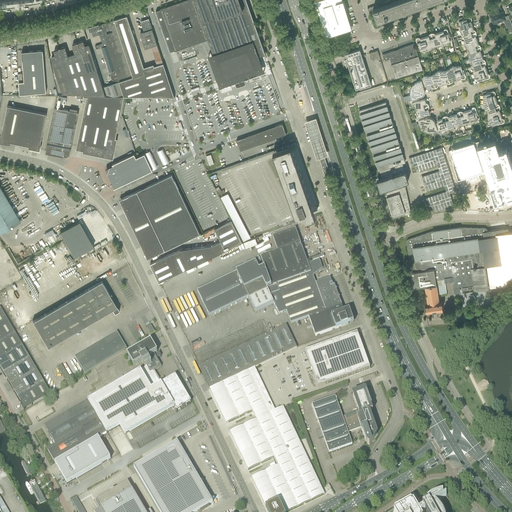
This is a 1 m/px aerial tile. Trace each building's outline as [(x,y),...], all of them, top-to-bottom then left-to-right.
[(190,0),(174,6),(187,46),(207,39),(212,54),(214,60),(221,79),(260,65),(257,57),(265,54),(252,17),(245,0),(190,0)] [(342,0),(314,0),(318,13),(326,36),(330,34),(330,33),(338,31),(351,27),(347,15),(344,5),(343,1),(343,0),(342,0)] [(373,9),(377,21),(434,0),(402,0),(391,4),(390,0),(381,3),(382,7),(374,10),(373,9)] [(156,11),(170,52),(174,50),(175,51),(187,46),(174,6),(166,8),(166,7),(160,9),(160,10),(156,11)] [(493,24),(505,20),(504,17),(502,11),(494,14),(494,13),(490,15),(490,16),(493,24)] [(119,82),(124,96),(174,97),(163,63),(144,69),(127,16),(114,20),(133,77),(119,82)] [(459,26),(459,30),(472,26),(471,22),(470,23),(470,22),(470,21),(471,21),(471,20),(471,19),(471,18),(470,17),(469,17),(462,19),(462,17),(458,19),(459,21),(459,25),(459,26)] [(145,48),(157,44),(152,28),(149,19),(140,22),(144,32),(140,33),(145,48)] [(103,33),(107,46),(119,82),(133,77),(114,20),(100,25),(103,33)] [(88,28),(90,33),(92,32),(93,37),(100,34),(103,43),(96,45),(95,46),(96,48),(96,49),(101,47),(107,46),(103,33),(100,25),(88,28)] [(462,34),(463,36),(476,32),(475,32),(475,31),(474,30),(473,30),(472,30),(472,29),(473,29),(472,26),(459,30),(461,33),(462,34)] [(442,32),(439,33),(443,45),(450,41),(448,37),(449,37),(447,30),(447,29),(446,29),(445,29),(444,29),(443,30),(443,31),(443,32),(442,32)] [(464,44),(477,40),(475,36),(476,35),(476,34),(476,33),(476,32),(463,36),(463,39),(463,40),(464,44)] [(427,36),(424,37),(428,50),(435,46),(431,33),(430,34),(429,34),(429,35),(428,36),(428,37),(427,37),(427,36)] [(432,33),(431,33),(435,46),(443,45),(439,33),(436,34),(435,35),(434,34),(434,33),(433,33),(432,33)] [(428,50),(424,37),(421,38),(421,39),(420,39),(419,38),(418,38),(417,38),(416,38),(416,39),(416,40),(418,47),(419,47),(420,50),(428,50)] [(464,44),(468,51),(480,47),(480,46),(480,45),(479,45),(478,44),(477,45),(477,44),(478,43),(477,40),(464,44)] [(78,43),(87,72),(97,69),(89,46),(85,47),(83,42),(82,41),(79,42),(78,42),(78,43)] [(411,42),(379,54),(380,57),(382,64),(384,63),(390,80),(400,77),(394,60),(414,52),(411,42)] [(87,96),(106,96),(103,87),(97,69),(87,72),(78,43),(77,43),(73,44),(72,45),(75,56),(69,58),(65,48),(64,47),(60,48),(60,50),(59,49),(55,50),(54,51),(56,57),(51,59),(53,63),(62,94),(69,94),(73,92),(74,94),(84,94),(84,96),(87,96)] [(113,83),(103,87),(106,96),(124,96),(119,82),(107,46),(101,47),(113,83)] [(468,51),(468,59),(481,55),(480,52),(479,51),(480,51),(480,50),(481,50),(481,49),(481,48),(480,47),(468,51)] [(360,49),(345,54),(347,58),(346,59),(355,90),(371,85),(360,49)] [(19,82),(20,94),(46,92),(43,52),(43,51),(43,50),(42,50),(29,51),(25,51),(26,51),(22,52),(22,51),(22,53),(24,81),(19,82)] [(379,54),(378,52),(377,50),(369,53),(371,60),(380,57),(379,54)] [(468,59),(473,66),(485,62),(485,61),(484,60),(483,59),(482,59),(482,58),(481,55),(468,59)] [(473,66),(473,74),(486,70),(485,66),(484,67),(484,66),(484,65),(485,65),(485,64),(485,63),(485,62),(473,66)] [(453,66),(446,71),(450,83),(451,83),(451,82),(452,82),(452,81),(452,80),(453,79),(454,80),(457,79),(453,66)] [(461,66),(453,66),(457,79),(460,78),(460,77),(461,77),(461,78),(462,79),(463,79),(464,79),(464,78),(465,78),(465,77),(465,76),(463,70),(462,70),(461,66)] [(486,70),(473,74),(475,76),(478,80),(479,83),(483,82),(482,80),(487,78),(488,78),(489,78),(489,77),(490,76),(490,75),(489,75),(489,74),(488,74),(487,74),(486,73),(487,73),(486,70)] [(438,71),(431,75),(435,88),(436,88),(436,87),(437,87),(437,86),(438,86),(438,85),(438,84),(439,84),(439,85),(442,84),(438,71)] [(446,71),(438,71),(442,84),(445,83),(445,82),(446,82),(446,83),(447,83),(448,83),(449,83),(450,83),(446,71)] [(424,77),(422,78),(423,81),(425,80),(427,86),(426,86),(427,89),(430,88),(430,87),(431,87),(432,87),(432,88),(433,88),(434,88),(435,88),(431,75),(423,76),(424,77)] [(411,87),(422,93),(424,94),(424,93),(424,92),(424,91),(424,90),(424,89),(423,87),(426,86),(427,86),(425,80),(423,81),(422,78),(420,78),(421,80),(417,82),(415,83),(414,83),(413,84),(412,86),(411,87)] [(410,95),(403,97),(404,102),(409,100),(410,102),(413,101),(413,102),(419,100),(418,97),(420,97),(421,96),(422,96),(422,95),(423,95),(423,94),(424,94),(422,93),(411,87),(410,89),(410,90),(410,92),(410,93),(410,95)] [(485,91),(482,93),(483,95),(482,95),(482,99),(482,100),(483,104),(496,99),(495,96),(494,97),(493,96),(494,95),(495,95),(495,94),(495,93),(495,92),(494,92),(494,91),(493,91),(492,91),(486,93),(485,91)] [(106,96),(87,96),(76,149),(83,150),(83,152),(86,153),(91,154),(92,154),(97,155),(102,156),(107,157),(108,157),(113,158),(117,139),(115,138),(124,96),(106,96)] [(412,103),(416,110),(428,106),(428,105),(428,104),(427,104),(427,103),(426,103),(425,103),(425,102),(426,102),(424,99),(419,100),(413,102),(413,101),(410,102),(410,103),(412,103)] [(483,104),(487,110),(499,106),(499,105),(498,104),(497,104),(496,104),(496,103),(497,103),(496,99),(483,104)] [(382,178),(381,178),(377,179),(380,190),(385,188),(388,196),(387,196),(387,197),(393,215),(393,216),(395,216),(411,210),(409,205),(406,191),(406,190),(405,187),(405,186),(404,182),(407,181),(408,181),(405,170),(404,171),(402,163),(405,162),(385,102),(359,110),(378,171),(379,170),(382,178)] [(10,142),(19,144),(26,110),(7,106),(1,135),(0,137),(0,142),(10,144),(10,142)] [(415,118),(415,120),(418,119),(418,117),(424,115),(429,114),(428,110),(427,111),(427,110),(428,109),(428,108),(429,108),(429,107),(429,106),(428,106),(416,110),(416,118),(415,118)] [(487,110),(487,118),(500,114),(499,111),(498,111),(498,110),(499,110),(499,109),(500,108),(500,107),(499,106),(487,110)] [(46,152),(69,157),(78,112),(55,107),(46,152)] [(470,110),(467,111),(471,124),(478,119),(478,118),(476,115),(477,115),(475,108),(475,107),(474,107),(473,107),(472,107),(472,108),(471,108),(471,109),(471,110),(470,110)] [(26,110),(19,144),(29,146),(28,148),(39,150),(41,143),(40,143),(46,114),(26,110)] [(455,114),(452,115),(456,128),(463,124),(459,111),(458,112),(457,113),(456,114),(456,115),(455,115),(455,114)] [(460,111),(459,111),(463,124),(471,124),(467,111),(464,112),(463,113),(462,112),(461,111),(460,111)] [(500,114),(487,118),(492,125),(493,125),(494,127),(497,126),(496,125),(502,123),(503,123),(503,122),(504,122),(504,121),(504,120),(504,119),(503,119),(502,118),(501,118),(500,118),(501,117),(500,114)] [(421,128),(425,131),(431,118),(430,117),(429,117),(428,118),(427,118),(425,118),(424,115),(418,117),(418,119),(415,120),(416,121),(418,121),(419,124),(421,128)] [(445,116),(444,116),(448,129),(456,128),(452,115),(449,116),(449,117),(448,117),(447,116),(446,116),(445,116)] [(437,120),(438,122),(440,128),(438,129),(439,132),(438,133),(439,136),(442,135),(442,133),(448,129),(444,116),(443,117),(442,118),(442,119),(442,120),(441,120),(441,119),(437,120)] [(319,157),(324,155),(328,154),(316,117),(313,118),(308,120),(305,121),(317,158),(319,157)] [(431,118),(425,131),(426,131),(427,132),(428,132),(429,132),(430,132),(431,132),(432,132),(433,132),(435,138),(439,137),(439,136),(438,133),(439,132),(438,129),(440,128),(438,122),(435,123),(434,122),(434,121),(434,120),(433,119),(432,119),(432,118),(431,118)] [(282,124),(255,133),(259,144),(286,134),(282,123),(282,124)] [(483,139),(448,150),(458,179),(484,171),(485,174),(490,187),(494,202),(511,195),(511,170),(508,159),(505,148),(498,151),(495,140),(486,143),(486,141),(483,141),(483,139)] [(315,216),(291,147),(290,145),(273,152),(298,222),(315,216)] [(163,164),(168,162),(161,148),(156,151),(163,164)] [(415,165),(416,171),(439,165),(439,164),(446,162),(442,148),(409,157),(411,166),(415,165)] [(105,169),(106,171),(107,173),(107,174),(107,173),(110,178),(109,178),(110,179),(114,188),(118,186),(118,187),(119,186),(152,170),(146,156),(151,154),(150,151),(136,158),(134,154),(112,164),(112,165),(113,164),(113,165),(110,167),(110,166),(109,167),(105,169)] [(209,166),(219,163),(215,151),(205,154),(209,166)] [(321,156),(319,157),(324,174),(325,177),(328,176),(327,170),(326,170),(325,168),(328,167),(324,155),(321,156)] [(433,211),(453,206),(449,190),(455,188),(451,173),(444,175),(443,172),(440,173),(439,171),(430,173),(434,188),(444,186),(446,192),(425,197),(428,207),(431,206),(433,211)] [(172,174),(119,199),(147,258),(200,233),(172,174)] [(0,232),(20,221),(15,212),(0,187),(0,232)] [(150,264),(154,273),(159,282),(242,242),(231,221),(215,229),(221,241),(212,245),(180,249),(150,264)] [(29,231),(22,222),(18,225),(18,226),(21,224),(23,227),(21,229),(25,235),(29,231)] [(61,233),(65,239),(74,256),(92,246),(78,222),(61,233)] [(508,278),(509,277),(511,277),(511,232),(503,235),(503,229),(503,228),(487,231),(487,230),(486,229),(485,229),(485,228),(484,228),(460,227),(432,231),(409,239),(408,240),(407,241),(407,242),(406,242),(406,243),(409,261),(410,261),(411,272),(410,272),(412,288),(416,287),(425,286),(427,304),(424,305),(425,311),(442,308),(442,302),(439,303),(435,280),(452,277),(454,293),(460,292),(459,286),(473,284),(473,286),(462,288),(462,290),(474,289),(474,290),(487,288),(487,287),(490,287),(508,284),(509,284),(508,278)] [(258,271),(257,271),(274,303),(273,303),(279,314),(286,312),(291,323),(308,317),(315,336),(341,327),(343,327),(345,326),(353,323),(349,311),(347,311),(347,310),(343,310),(343,309),(344,309),(343,306),(342,307),(341,305),(341,306),(340,302),(339,302),(338,298),(339,298),(338,298),(337,294),(335,290),(336,290),(335,290),(334,286),(333,286),(332,283),(331,282),(330,282),(329,279),(315,284),(313,276),(318,272),(317,269),(316,270),(315,268),(315,266),(313,262),(311,263),(308,264),(295,229),(290,230),(272,237),(277,251),(268,255),(261,257),(264,267),(258,271)] [(54,233),(46,238),(49,243),(53,241),(54,242),(55,241),(54,240),(57,238),(54,233)] [(257,244),(255,238),(244,242),(246,248),(257,244)] [(102,250),(75,263),(81,275),(118,257),(110,241),(100,246),(102,250)] [(255,312),(273,303),(274,303),(257,271),(258,271),(255,265),(250,267),(249,265),(245,267),(246,269),(197,292),(209,317),(248,298),(255,312)] [(114,313),(119,310),(109,293),(101,280),(32,321),(47,347),(112,309),(114,313)] [(189,327),(201,322),(196,310),(189,313),(192,320),(187,322),(188,325),(189,327)] [(0,326),(0,342),(14,334),(7,322),(0,326)] [(155,332),(152,328),(150,325),(146,327),(151,335),(155,332)] [(199,366),(210,389),(255,368),(262,365),(262,364),(297,348),(286,325),(199,366)] [(74,357),(84,374),(85,374),(127,349),(116,332),(74,357)] [(318,387),(370,369),(357,333),(305,351),(311,368),(310,368),(311,371),(312,371),(318,387)] [(0,342),(0,359),(21,347),(14,334),(0,342)] [(88,402),(45,426),(56,445),(47,450),(55,463),(98,438),(100,437),(106,433),(106,434),(107,433),(120,426),(125,435),(174,406),(176,411),(182,408),(186,405),(186,406),(190,403),(191,402),(175,375),(161,383),(154,371),(161,367),(161,366),(157,358),(158,357),(156,355),(155,355),(154,354),(157,352),(151,341),(127,355),(133,366),(141,361),(143,365),(144,366),(145,368),(134,374),(125,380),(117,385),(106,391),(97,396),(88,401),(88,402)] [(0,359),(0,369),(2,373),(28,359),(21,347),(0,359)] [(2,373),(9,386),(35,371),(28,359),(2,373)] [(66,362),(73,375),(78,372),(70,360),(66,362)] [(57,367),(65,380),(69,378),(61,365),(57,367)] [(255,368),(210,389),(218,406),(224,419),(226,423),(226,424),(226,423),(228,422),(252,411),(256,420),(275,411),(255,368)] [(9,386),(17,398),(43,383),(35,371),(9,386)] [(117,385),(125,380),(123,376),(122,375),(114,380),(117,385)] [(43,383),(17,398),(24,410),(50,395),(43,383)] [(335,397),(312,405),(326,444),(327,448),(329,453),(352,445),(352,444),(348,433),(361,428),(366,442),(367,444),(369,446),(370,444),(376,436),(376,435),(377,434),(375,429),(369,412),(373,411),(371,407),(365,390),(360,391),(353,394),(359,412),(342,417),(335,397)] [(256,420),(230,432),(248,470),(274,457),(278,465),(304,453),(283,407),(275,411),(256,420)] [(98,438),(55,463),(67,484),(111,459),(110,459),(98,438)] [(134,467),(133,467),(159,511),(196,511),(213,502),(177,442),(175,443),(134,467)] [(278,465),(251,478),(267,511),(287,511),(324,494),(304,453),(278,465)] [(21,459),(20,460),(20,461),(27,472),(28,473),(28,474),(29,474),(30,473),(30,472),(30,471),(23,460),(22,459),(21,459)] [(44,502),(44,503),(45,502),(45,501),(45,500),(44,499),(36,483),(35,482),(35,481),(34,481),(33,481),(32,481),(31,482),(31,483),(31,484),(32,485),(41,500),(42,501),(43,502),(44,502)] [(151,511),(150,510),(146,511),(145,511),(128,482),(114,490),(114,489),(113,490),(110,492),(109,492),(110,493),(96,501),(102,511),(151,511)] [(424,511),(425,511),(442,511),(441,509),(439,507),(437,505),(436,504),(435,503),(440,500),(443,498),(443,493),(440,493),(438,494),(435,495),(433,496),(431,497),(429,498),(427,500),(428,503),(422,506),(423,509),(422,509),(421,507),(418,508),(420,511),(419,511),(413,502),(411,501),(394,510),(393,511),(424,511)]
